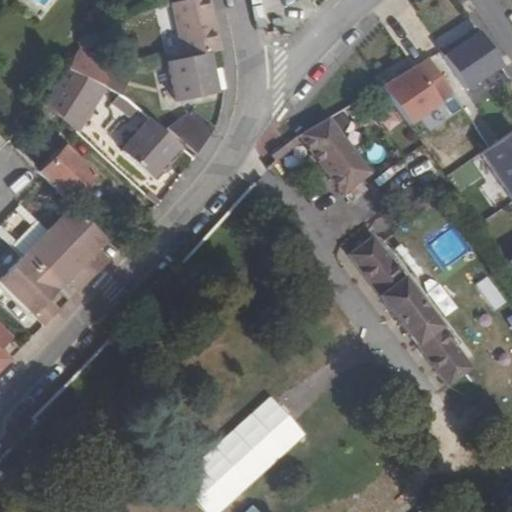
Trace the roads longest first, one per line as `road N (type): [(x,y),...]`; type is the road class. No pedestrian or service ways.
road 1 (residential): [(256,96),(241,140),(190,206),(0,416)]
road 2 (residential): [(256,96),(362,0)]
